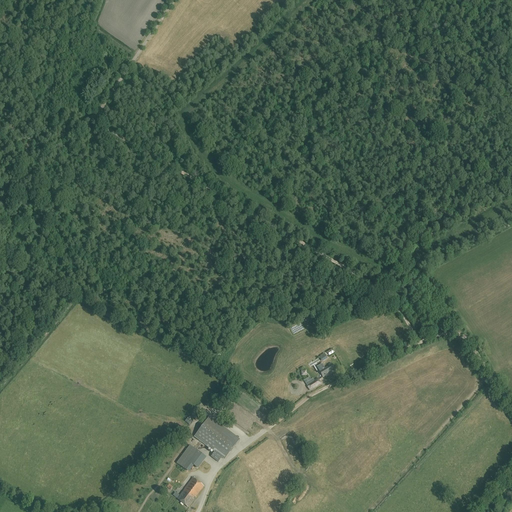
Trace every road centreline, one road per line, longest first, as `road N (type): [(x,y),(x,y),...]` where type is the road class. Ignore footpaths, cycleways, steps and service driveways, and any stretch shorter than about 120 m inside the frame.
road 1 (track): [(414,343),(379,288),(102,122),(101,106),(140,50)]
road 2 (track): [(414,343),(322,386),(253,438),(218,467),(197,511)]
road 3 (track): [(414,343),(457,334),(511,405)]
